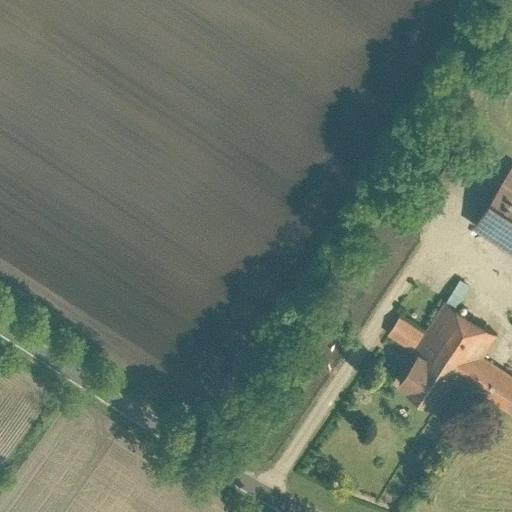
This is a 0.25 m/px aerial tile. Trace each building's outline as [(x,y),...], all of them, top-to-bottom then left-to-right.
[(478,141),(456,128),(439,157),(461,170),(478,141)] [(427,168),(401,205),(426,222),(451,184),(427,168)] [(511,173),(483,220),(511,238),(511,173)] [(501,326),(452,296),(434,326),(422,345),(402,378),(450,408),(501,326)] [(407,310),(395,328),(422,345),(434,326),(407,310)] [(511,365),(499,358),(478,390),(511,410),(511,365)]
